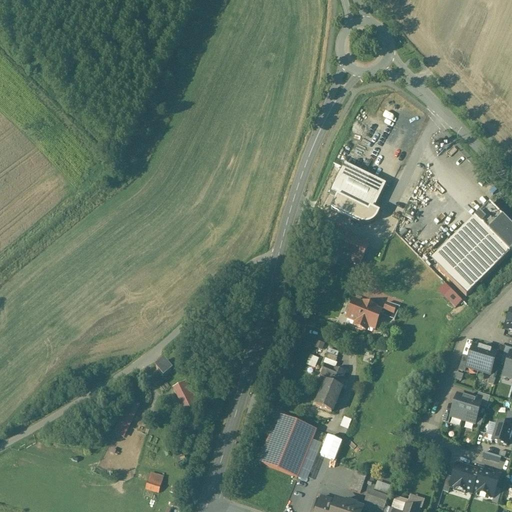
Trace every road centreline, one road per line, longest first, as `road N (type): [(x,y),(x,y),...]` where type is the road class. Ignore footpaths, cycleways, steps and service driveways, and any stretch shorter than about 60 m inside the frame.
road 1 (unclassified): [(0,446),(139,364),(248,264),(277,256)]
road 2 (tertiary): [(208,500),(277,256)]
road 3 (residential): [(511,290),(465,336),(431,439),(478,455)]
road 4 (tertiary): [(277,256),(347,67)]
